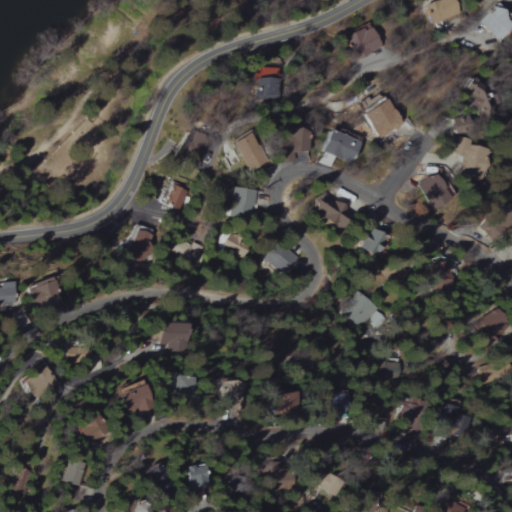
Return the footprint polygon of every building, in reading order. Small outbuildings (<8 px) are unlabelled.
[(428,24),(457,16),(452,0),(435,0),(422,4),(428,24)] [(511,24),(492,6),(476,23),(496,42),(511,24)] [(380,47),(366,24),(340,39),(353,62),(380,47)] [(254,101),(276,102),(277,79),(255,78),(254,101)] [(492,95),(485,95),(485,82),(465,82),(464,118),(492,118),(492,95)] [(400,123),(381,98),(358,115),(377,140),(400,123)] [(307,153),(308,129),(285,128),(284,152),(307,153)] [(248,173),(267,161),(247,131),(228,143),(248,173)] [(357,140),(326,132),(318,164),(331,167),(333,159),(351,164),(357,140)] [(192,171),(206,143),(185,133),(175,154),(181,157),(178,163),(192,171)] [(481,182),(488,150),(465,145),(458,177),(481,182)] [(449,200),(433,174),(415,186),(430,211),(449,200)] [(186,191),(169,184),(161,205),(178,211),(186,191)] [(251,191),(227,188),(223,218),(247,221),(251,191)] [(303,212),(338,230),(348,210),(320,195),(316,202),(310,199),(303,212)] [(511,205),(490,205),(490,230),(511,230),(511,205)] [(371,233),(361,229),(352,251),(371,259),(377,243),(368,240),(371,233)] [(150,235),(133,231),(128,251),(145,255),(150,235)] [(242,258),(249,244),(223,232),(217,246),(242,258)] [(195,266),(202,249),(176,239),(169,255),(195,266)] [(259,261),(282,276),(295,256),(272,241),(259,261)] [(429,260),(427,289),(449,290),(451,261),(429,260)] [(60,300),(51,278),(22,289),(31,311),(60,300)] [(0,285),(0,305),(12,305),(11,285),(0,285)] [(374,307),(353,292),(336,314),(356,330),(374,307)] [(383,318),(371,311),(363,324),(375,331),(383,318)] [(185,321),(155,322),(155,330),(147,331),(148,344),(163,343),(164,353),(185,353),(185,321)] [(64,359),(84,365),(87,352),(68,346),(64,359)] [(15,381),(29,401),(53,383),(39,364),(15,381)] [(179,379),(178,373),(168,373),(169,398),(194,397),(193,378),(179,379)] [(237,404),(236,382),(215,382),(216,404),(237,404)] [(116,393),(123,417),(150,409),(143,384),(116,393)] [(317,411),(342,410),(341,392),(317,393),(317,411)] [(424,407),(413,404),(415,399),(406,397),(404,404),(398,402),(393,418),(402,420),(402,419),(419,424),(424,407)] [(452,407),(439,404),(434,432),(460,437),(464,417),(451,414),(452,407)] [(90,414),(79,435),(96,445),(108,424),(90,414)] [(60,483),(78,487),(84,463),(66,458),(60,483)] [(29,492),(31,467),(13,465),(11,490),(29,492)] [(141,471),(151,500),(167,495),(157,465),(141,471)] [(204,490),(201,467),(182,469),(185,492),(204,490)] [(372,511),(374,495),(351,495),(350,511),(372,511)] [(440,511),(460,511),(462,504),(443,500),(440,511)]
